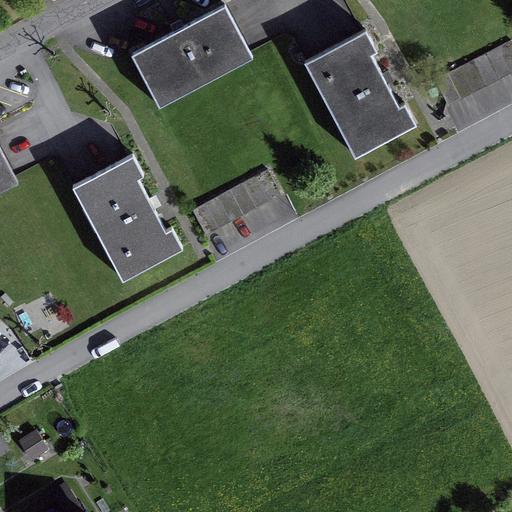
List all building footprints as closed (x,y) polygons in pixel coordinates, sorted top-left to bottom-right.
[(248,52),(223,4),(179,28),(130,54),(158,106),(160,105),(157,100),(247,53),(250,58),(251,57),(248,52)] [(354,156),(415,124),(403,102),(398,105),(382,77),(370,53),(376,50),(364,29),(303,61),(318,89),(324,86),(346,128),(340,131),(354,156)] [(446,105),(468,94),(504,76),(511,71),(511,45),(509,41),(433,80),(446,105)] [(16,182),(0,151),(0,183),(12,177),(15,182),(16,182)] [(110,259),(121,279),(181,247),(170,227),(164,230),(150,203),(136,177),(142,174),(131,154),(71,186),(86,213),(92,210),(114,252),(108,255),(110,259)] [(280,195),(266,170),(191,210),(204,236),(218,228),(242,215),(268,201),(280,195)] [(45,448),(35,432),(22,440),(32,456),(45,448)]
